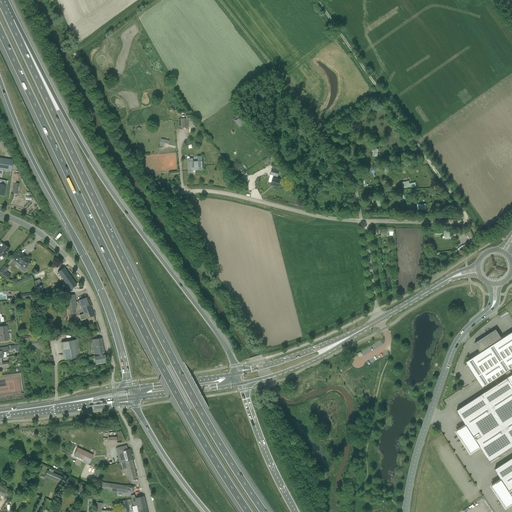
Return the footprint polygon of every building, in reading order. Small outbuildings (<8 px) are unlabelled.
[(238,115),(233,119),(238,126),(243,122),(238,115)] [(194,118),(188,118),(181,118),(181,119),(181,128),(195,127),(194,118)] [(13,162),(11,159),(0,157),(0,170),(7,171),(6,177),(10,177),(13,162)] [(202,170),(202,161),(193,161),(193,159),(188,159),(189,172),(193,172),(193,170),(202,170)] [(272,169),(270,175),(278,177),(279,171),(280,168),(273,166),(272,169)] [(271,185),(279,187),(281,180),(273,178),(271,185)] [(6,253),(9,249),(4,244),(1,248),(0,247),(0,255),(1,254),(4,257),(7,253),(6,253)] [(17,261),(22,265),(20,268),(20,269),(24,272),(25,272),(27,270),(25,268),(31,262),(27,259),(27,258),(19,252),(13,258),(17,261)] [(8,269),(4,265),(0,270),(0,273),(8,279),(11,275),(6,272),(8,269)] [(58,272),(64,281),(70,277),(64,268),(58,272)] [(70,277),(64,281),(70,290),(77,285),(70,277)] [(67,310),(69,310),(75,309),(76,309),(74,295),(65,296),(67,310)] [(94,316),(87,297),(79,300),(84,314),(80,316),(81,321),(94,316)] [(7,326),(0,326),(0,336),(1,342),(8,340),(7,326)] [(496,330),(474,343),(480,353),(466,362),(482,388),(511,368),(511,332),(502,339),(496,330)] [(95,356),(105,354),(101,338),(90,340),(91,346),(93,346),(95,356)] [(85,356),(84,351),(84,350),(81,351),(79,339),(61,342),(64,360),(85,356)] [(0,358),(2,358),(1,352),(9,351),(8,347),(0,348),(0,358)] [(105,354),(95,356),(94,356),(95,359),(96,364),(106,362),(105,354)] [(2,358),(0,358),(0,367),(9,367),(8,363),(1,364),(0,359),(2,359),(2,358)] [(466,425),(456,431),(470,453),(480,447),(489,461),(511,446),(511,374),(507,378),(456,411),(466,425)] [(126,469),(129,480),(136,478),(132,460),(129,449),(125,450),(124,446),(117,448),(119,457),(121,463),(123,470),(126,469)] [(89,453),(78,448),(74,456),(89,464),(93,455),(92,455),(89,453)] [(511,503),(511,458),(494,470),(501,480),(492,486),(506,507),(511,503)] [(45,476),(59,482),(62,477),(62,476),(55,472),(54,473),(53,473),(50,471),(47,470),(45,476)] [(125,493),(126,486),(102,482),(101,488),(109,489),(109,491),(125,493)] [(131,499),(133,507),(137,506),(137,508),(139,508),(139,510),(146,508),(144,496),(131,499)] [(119,502),(121,511),(126,511),(128,511),(127,509),(128,509),(126,500),(119,502)]
